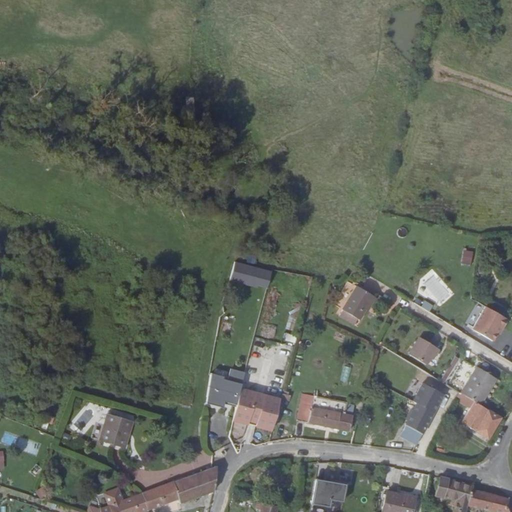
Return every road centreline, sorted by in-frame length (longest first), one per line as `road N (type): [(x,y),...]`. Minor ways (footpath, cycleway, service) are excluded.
road 1 (residential): [(213,511),(236,461),(263,449),(351,449),(495,477)]
road 2 (unknown): [(121,468),(152,479),(236,461),(223,411)]
road 3 (unknown): [(511,359),(368,273)]
